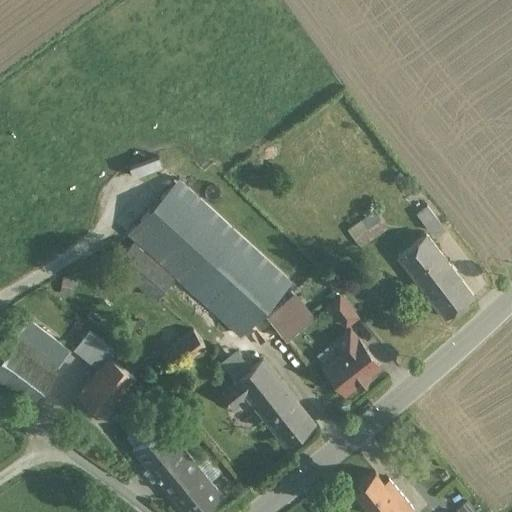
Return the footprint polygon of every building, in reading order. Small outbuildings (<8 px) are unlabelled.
[(172,194),(129,235),(140,246),(183,205),(172,194)] [(289,238),(247,197),(224,220),(266,261),(289,238)] [(284,299),(183,205),(140,246),(239,336),(252,324),(266,313),(284,299)] [(440,225),(428,206),(417,213),(429,232),(440,225)] [(349,229),(361,245),(387,226),(376,210),(349,229)] [(425,233),(396,255),(409,272),(438,251),(425,233)] [(438,251),(409,272),(442,316),(471,295),(438,251)] [(184,304),(192,294),(187,290),(175,303),(182,309),(175,316),(180,321),(172,330),(181,337),(192,329),(193,330),(202,320),(184,304)] [(285,300),(284,299),(266,313),(286,339),(313,318),(293,293),(285,300)] [(211,310),(192,294),(184,304),(202,320),(211,310)] [(357,316),(339,294),(327,304),(345,326),(357,316)] [(0,359),(0,378),(34,404),(71,354),(28,322),(0,359)] [(358,339),(349,328),(331,343),(340,353),(323,366),(344,391),(356,382),(358,384),(368,376),(366,374),(378,364),(358,339)] [(181,337),(160,353),(173,370),(205,346),(193,330),(192,329),(181,337)] [(99,367),(108,356),(114,347),(92,330),(77,350),(99,367)] [(99,367),(78,396),(104,416),(134,375),(108,356),(99,367)] [(261,358),(218,392),(231,409),(247,396),(256,407),(283,385),(261,358)] [(283,385),(256,407),(285,444),(312,423),(283,385)] [(199,468),(162,424),(132,449),(170,494),(199,468)] [(199,468),(170,494),(184,511),(199,511),(221,494),(199,468)] [(408,511),(413,508),(388,477),(383,481),(374,471),(351,490),(369,511),(377,511),(380,510),(381,511),(408,511)]
